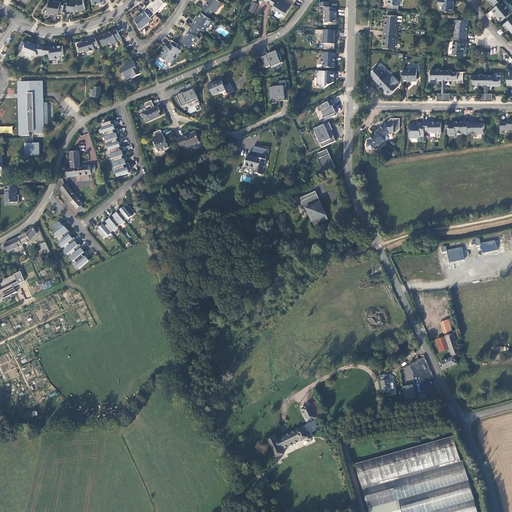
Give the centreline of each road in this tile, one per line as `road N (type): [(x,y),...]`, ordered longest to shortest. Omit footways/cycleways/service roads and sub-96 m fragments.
road 1 (unclassified): [(461,420),(378,245)]
road 2 (unclassified): [(310,0),(282,33),(156,88)]
road 3 (residential): [(349,105),(511,107)]
road 4 (residential): [(120,104),(141,174),(78,226)]
road 5 (residential): [(378,245),(350,178),(349,105)]
